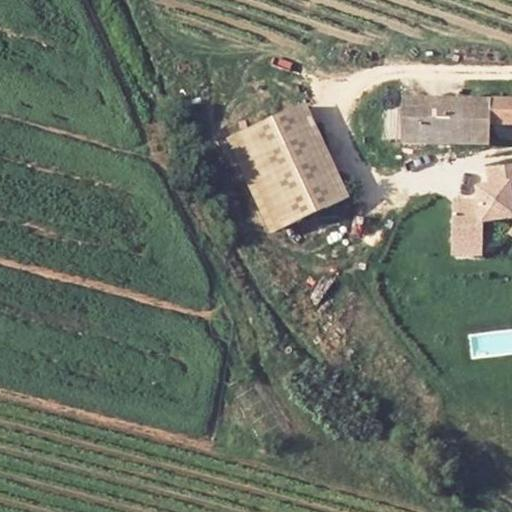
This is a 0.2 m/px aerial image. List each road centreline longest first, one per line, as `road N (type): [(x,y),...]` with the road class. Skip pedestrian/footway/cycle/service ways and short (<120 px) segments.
road 1 (track): [(145,0),(153,22),(180,47),(269,48),(295,57),(327,91)]
road 2 (unknown): [(511,61),(387,72),(378,98)]
